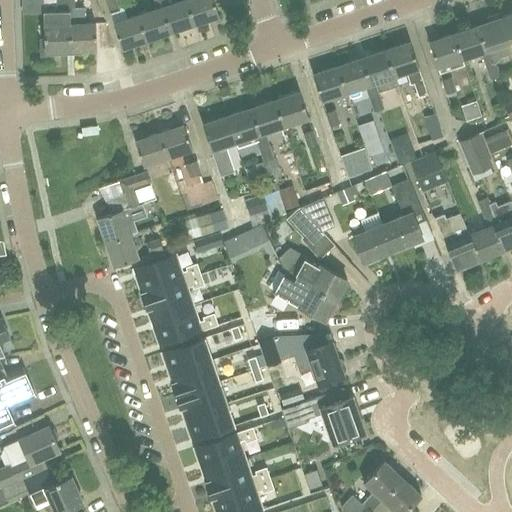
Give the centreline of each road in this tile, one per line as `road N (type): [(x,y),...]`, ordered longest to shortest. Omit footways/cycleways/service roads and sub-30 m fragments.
road 1 (residential): [(474,511),(395,439),(390,418),(403,390),(376,333),(385,303),(410,290),(488,313)]
road 2 (residential): [(186,511),(111,301),(97,288),(39,294)]
road 3 (residential): [(8,116),(107,101),(265,45)]
road 4 (residential): [(133,511),(39,294)]
road 5 (residential): [(39,294),(8,116)]
road 6 (residential): [(265,45),(408,0)]
